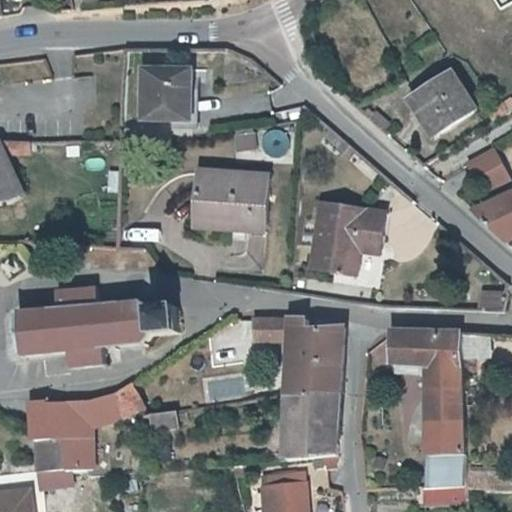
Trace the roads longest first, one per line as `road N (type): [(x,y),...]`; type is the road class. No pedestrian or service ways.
road 1 (residential): [(256,27),(294,74),(511,263)]
road 2 (residential): [(0,394),(80,390),(150,366),(231,298)]
road 3 (tertiary): [(0,41),(256,27)]
road 4 (residential): [(0,304),(57,285),(141,284),(231,298)]
road 5 (residential): [(352,314),(360,511)]
road 6 (residential): [(352,314),(511,318)]
road 7 (residential): [(231,298),(352,314)]
